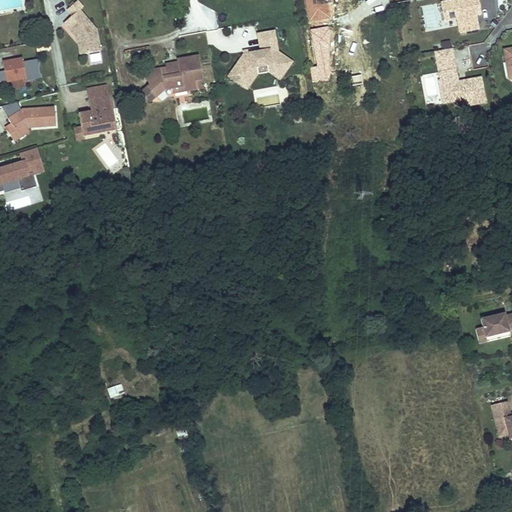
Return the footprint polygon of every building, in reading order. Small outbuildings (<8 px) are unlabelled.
[(100,50),(96,30),(79,10),(82,7),(77,0),(66,9),(72,15),(63,23),(77,39),(79,37),(81,39),(83,54),(100,50)] [(481,14),(477,0),(455,0),(440,3),(443,21),(456,19),(459,33),(477,30),(475,15),(481,14)] [(288,64),(278,56),(274,35),(261,38),(264,52),(261,52),(262,55),(251,57),(244,58),(245,63),(241,63),(229,80),(241,88),(253,71),(272,68),(281,74),(288,64)] [(459,50),(465,71),(474,69),(468,47),(459,50)] [(452,58),(451,49),(434,53),(435,62),(452,58)] [(511,49),(506,50),(503,53),(507,76),(511,79),(511,78),(511,49)] [(89,53),(91,64),(102,63),(100,52),(89,53)] [(22,58),(5,61),(8,82),(41,77),(38,61),(23,63),(22,58)] [(156,72),(147,79),(152,86),(150,87),(159,99),(170,91),(177,89),(198,84),(197,81),(204,80),(199,58),(179,62),(179,64),(180,67),(169,69),(156,72)] [(457,83),(452,58),(435,62),(439,82),(443,81),(444,91),(449,94),(451,103),(465,100),(466,107),(485,104),(480,79),(465,82),(462,86),(458,86),(457,83)] [(280,83),(292,66),(288,64),(281,74),(272,68),(253,71),(241,88),(247,92),(257,78),(270,76),(280,83)] [(451,103),(449,94),(444,91),(443,81),(439,82),(438,82),(442,105),(451,103)] [(198,84),(177,89),(178,96),(199,91),(198,84)] [(115,129),(107,85),(100,86),(102,96),(89,98),(91,110),(87,111),(88,112),(83,113),(83,112),(79,112),(81,126),(83,135),(115,129)] [(102,96),(100,86),(87,89),(89,98),(102,96)] [(150,87),(144,92),(153,103),(159,99),(150,87)] [(17,104),(4,107),(12,119),(10,120),(14,126),(8,130),(18,143),(31,133),(28,128),(56,126),(55,107),(22,110),(17,104)] [(422,125),(420,115),(413,117),(415,126),(422,125)] [(83,135),(81,126),(74,128),(76,140),(84,139),(83,135)] [(23,163),(0,169),(0,189),(5,189),(6,193),(34,185),(31,175),(44,171),(37,150),(21,155),(23,163)] [(511,330),(511,310),(502,313),(501,310),(477,316),(479,325),(482,335),(494,332),(495,336),(507,333),(506,331),(506,329),(510,328),(510,330),(511,330)] [(476,341),(495,336),(494,332),(482,335),(479,325),(472,327),(476,341)] [(112,396),(124,395),(123,385),(112,386),(112,396)] [(511,437),(511,414),(509,415),(506,400),(489,405),(497,436),(506,434),(508,439),(511,437)] [(180,420),(174,422),(178,433),(184,430),(180,420)] [(78,464),(66,468),(70,478),(82,474),(78,464)] [(111,492),(100,494),(102,505),(113,503),(111,492)]
